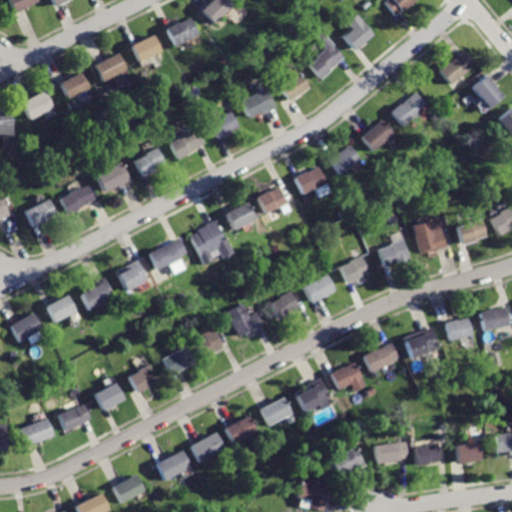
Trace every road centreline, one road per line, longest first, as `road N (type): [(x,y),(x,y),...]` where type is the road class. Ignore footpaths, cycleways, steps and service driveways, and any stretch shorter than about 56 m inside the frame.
road 1 (residential): [(511,267),(376,311),(77,467),(0,486)]
road 2 (residential): [(0,273),(28,273),(323,122),(468,0)]
road 3 (residential): [(145,0),(34,57),(10,59),(0,46),(2,74),(10,59)]
